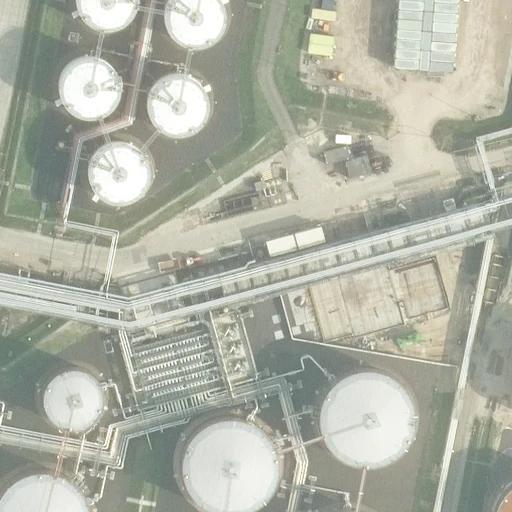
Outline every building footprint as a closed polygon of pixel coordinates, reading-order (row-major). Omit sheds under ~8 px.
[(74,0),(76,11),(97,25),(118,23),(131,14),(135,0),(74,0)] [(161,0),(160,4),(165,28),(185,42),(207,41),(220,31),(228,9),(224,0),(161,0)] [(69,52),(57,73),(62,97),(83,111),(104,110),(117,100),(125,78),(115,54),(92,44),(69,52)] [(154,69),(143,90),(148,114),(168,128),(190,127),(203,117),(211,95),(201,71),(178,61),(154,69)] [(95,141),(83,162),(89,186),(109,200),(131,199),(143,189),(151,167),(141,143),(118,133),(95,141)] [(368,155),(344,161),(349,179),(372,173),(368,155)] [(361,195),(247,224),(255,254),(369,225),(361,195)] [(237,256),(234,244),(214,249),(217,261),(237,256)] [(223,355),(223,354),(222,349),(219,344),(215,342),(210,341),(205,342),(201,345),(199,349),(198,354),(199,358),(201,362),(205,365),(209,366),(214,366),(218,364),(222,359),(223,355)] [(105,391),(104,385),(102,379),(100,374),(95,368),(89,363),(83,361),(77,359),(71,359),(66,359),(60,361),(53,365),(49,369),(45,374),(43,379),(41,385),(40,391),(41,396),(43,402),(45,408),(49,412),(54,417),(58,420),(64,422),(70,423),(76,423),(83,421),(89,418),(94,415),(98,410),(101,405),(103,399),(105,391)] [(414,413),(414,403),(411,394),(406,385),(400,378),(393,372),(384,367),(376,365),(367,364),(356,365),(349,367),(340,371),(333,377),(326,384),(322,391),(318,402),(317,412),(318,421),(321,431),(325,440),(330,446),(337,452),(345,457),(356,460),(364,461),(376,460),(382,458),(392,454),(399,448),(405,441),(410,434),(413,424),(414,413)] [(278,460),(278,459),(277,450),(275,441),(270,432),(264,425),(256,418),(248,414),(239,411),(231,410),(220,411),(212,414),(202,418),(195,424),(189,431),(184,441),(181,450),(180,459),(181,467),(183,477),(188,485),(193,493),(200,499),(209,504),(217,507),(226,508),(235,508),(246,506),(255,501),(262,496),(269,488),(274,479),(277,470),(278,460)] [(89,511),(88,503),(85,493),(80,483),(74,477),(66,470),(58,467),(49,464),(38,463),(31,464),(21,467),(11,473),(4,479),(0,484),(0,511),(89,511)] [(511,511),(511,476),(505,483),(498,491),(494,499),(492,508),(491,511),(511,511)] [(376,511),(371,508),(364,505),(358,504),(349,502),(337,503),(329,506),(321,509),(317,511),(376,511)]
